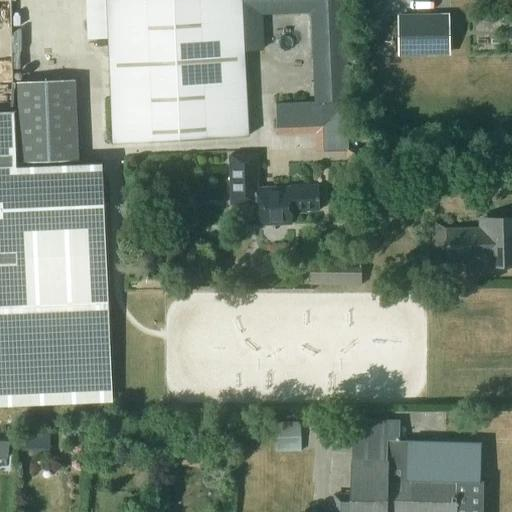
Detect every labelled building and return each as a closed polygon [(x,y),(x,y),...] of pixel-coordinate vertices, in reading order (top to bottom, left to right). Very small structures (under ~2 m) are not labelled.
[(346,149),(342,0),(106,0),(114,144),(248,136),(244,50),(264,49),(263,14),(311,12),(315,102),(274,104),(275,127),(321,127),(322,150),(346,149)] [(383,10),(382,0),(354,0),(356,13),(383,10)] [(446,22),(397,23),(398,60),(447,59),(446,22)] [(74,79),(17,81),(20,163),(77,161),(74,79)] [(0,400),(111,396),(102,164),(16,167),(14,112),(0,112),(0,400)] [(291,223),(290,213),(306,212),(305,210),(318,210),(317,185),(258,187),(258,179),(260,179),(259,153),(229,155),(231,204),(255,203),(256,224),(291,223)] [(431,260),(480,258),(480,267),(511,265),(511,215),(479,217),(479,226),(447,227),(434,222),(431,260)] [(361,265),(309,266),(309,284),(361,284),(361,265)] [(354,418),(354,422),(352,495),(337,495),(336,511),(484,511),(485,479),(481,479),(482,441),(400,439),(401,419),(354,418)] [(301,451),(301,422),(274,422),(275,452),(301,451)] [(50,442),(51,429),(27,427),(26,440),(50,442)] [(204,461),(204,440),(182,440),(183,462),(204,461)] [(0,456),(7,457),(8,442),(0,441),(0,456)]
